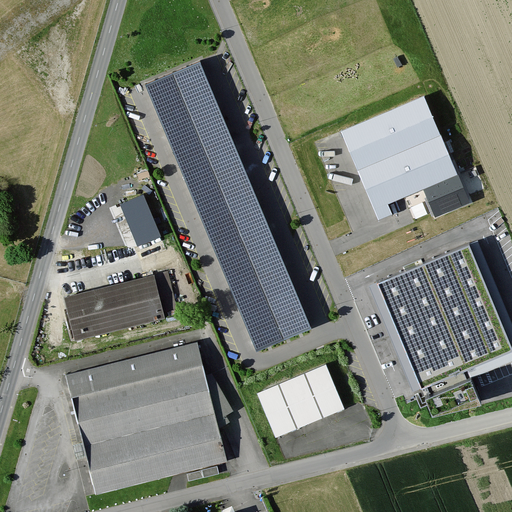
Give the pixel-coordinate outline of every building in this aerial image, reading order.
[(200,56),(145,79),(256,346),(311,323),(200,56)] [(342,130),(357,166),(440,131),(424,95),(342,130)] [(357,166),(378,216),(392,210),(388,199),(456,170),(440,131),(357,166)] [(458,173),(424,187),(435,213),(469,199),(458,173)] [(145,194),(123,203),(140,243),(162,234),(145,194)] [(511,332),(476,245),(375,286),(414,382),(511,342),(511,332)] [(175,252),(162,257),(167,269),(180,264),(175,252)] [(170,272),(66,296),(75,334),(166,314),(165,310),(178,307),(170,272)] [(198,338),(66,369),(94,490),(227,459),(198,338)] [(324,361),(256,391),(275,436),(344,406),(324,361)] [(473,373),(454,378),(458,393),(477,388),(473,373)]
